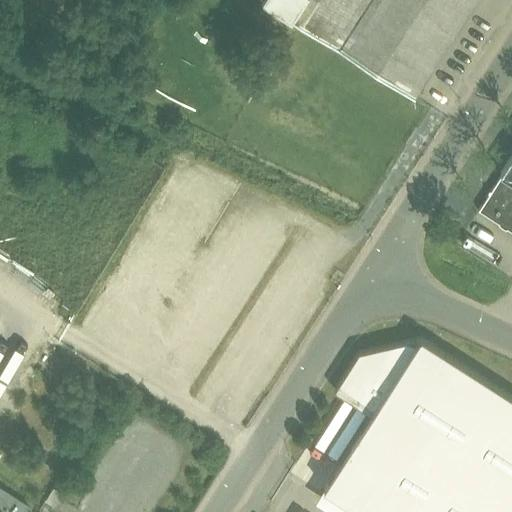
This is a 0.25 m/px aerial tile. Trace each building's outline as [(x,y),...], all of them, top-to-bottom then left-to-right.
[(264,0),(415,97),(477,0),(264,0)] [(511,156),(502,172),(503,173),(511,179),(511,156)] [(511,179),(503,173),(480,210),(500,223),(500,225),(506,229),(508,228),(511,230),(511,179)] [(511,511),(511,394),(422,336),(360,351),(336,389),(372,413),(325,486),(364,511),(511,511)] [(0,391),(0,408),(13,383),(6,379),(0,391)]
